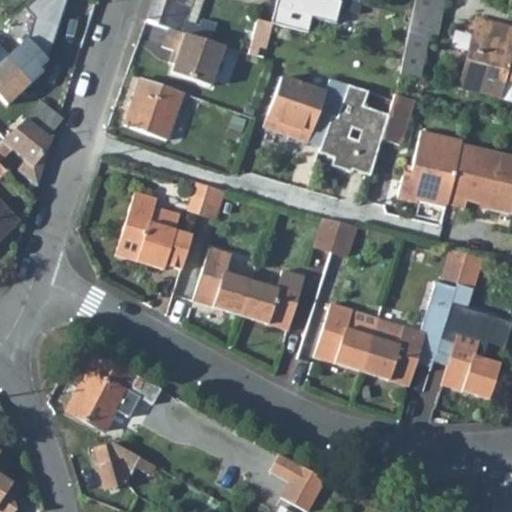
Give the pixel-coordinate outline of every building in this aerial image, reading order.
[(47,19),(58,8),(51,0),(47,0),(37,9),(47,19)] [(93,4),(88,0),(67,0),(61,6),(60,5),(58,8),(47,19),(58,32),(68,23),(66,20),(71,15),(81,24),(96,8),(93,4)] [(153,0),(146,22),(168,29),(196,38),(200,27),(194,25),(185,22),(192,0),(153,0)] [(202,0),(192,0),(185,22),(194,25),(202,0)] [(413,0),(410,16),(402,57),(398,75),(418,79),(426,37),(435,39),(443,0),(413,0)] [(511,38),(511,28),(477,19),(459,86),(497,96),(511,100),(511,42),(511,38)] [(207,29),(200,27),(196,38),(204,40),(207,29)] [(196,38),(168,29),(162,46),(173,49),(178,51),(174,63),(172,72),(211,84),(223,47),(204,40),(196,38)] [(7,56),(0,62),(0,99),(5,105),(41,72),(38,68),(46,61),(26,39),(7,56)] [(178,51),(173,49),(169,61),(174,63),(178,51)] [(336,118),(347,85),(328,80),(324,92),(279,77),(262,127),(281,133),(285,123),(291,125),(288,136),(320,146),(330,116),(336,118)] [(139,78),(122,125),(165,141),(182,94),(139,78)] [(320,146),(318,152),(333,157),(331,165),(351,171),(352,169),(369,175),(380,139),(387,115),(361,106),(366,92),(347,85),(336,118),(330,116),(320,146)] [(400,145),(413,100),(393,94),(391,100),(387,115),(380,139),(400,145)] [(26,119),(48,137),(62,119),(40,102),(26,119)] [(0,142),(1,141),(20,124),(14,117),(0,130),(0,142)] [(48,137),(26,119),(20,124),(1,141),(25,160),(17,171),(36,185),(48,150),(44,147),(50,138),(48,137)] [(288,136),(291,125),(285,123),(281,133),(288,136)] [(445,204),(459,144),(460,141),(419,132),(410,167),(409,173),(403,172),(402,172),(395,198),(415,203),(415,201),(444,208),(445,204)] [(511,215),(511,211),(511,156),(459,144),(445,204),(462,209),(465,201),(478,204),(485,206),(485,209),(511,215)] [(202,198),(206,185),(196,182),(192,194),(202,198)] [(222,190),(206,185),(202,198),(197,213),(214,219),(222,190)] [(153,207),(156,199),(134,192),(114,255),(136,262),(138,256),(164,264),(180,269),(191,235),(174,230),(179,215),(153,207)] [(0,236),(16,222),(0,204),(0,236)] [(329,252),(339,222),(322,218),(313,246),(329,252)] [(355,226),(339,222),(329,252),(346,257),(355,226)] [(224,273),(230,254),(208,248),(191,301),(213,308),(214,305),(240,313),(249,281),(224,273)] [(456,282),(465,253),(449,249),(440,278),(456,282)] [(482,257),(465,253),(456,282),(454,289),(433,355),(448,359),(439,384),(462,391),(463,389),(488,397),(498,364),(480,360),(486,342),(504,347),(511,325),(465,312),(482,257)] [(162,270),(164,264),(138,256),(136,262),(162,270)] [(281,270),(275,289),(249,281),(240,313),(265,321),(264,323),(287,330),(303,277),(281,270)] [(402,327),(396,345),(371,337),(361,369),(386,377),(385,380),(408,387),(415,362),(417,356),(431,361),(433,355),(454,289),(434,282),(418,331),(402,327)] [(346,329),(352,310),(329,303),(312,357),(335,363),(336,361),(361,369),(371,337),(346,329)] [(239,316),(240,313),(214,305),(213,308),(239,316)] [(377,319),(352,310),(346,329),(371,337),(377,319)] [(264,323),(265,321),(240,313),(239,316),(264,323)] [(402,327),(377,319),(371,337),(396,345),(402,327)] [(151,405),(160,389),(95,353),(65,411),(103,431),(114,409),(125,414),(135,395),(151,405)] [(431,361),(417,356),(415,362),(429,367),(431,361)] [(360,372),(361,369),(336,361),(335,363),(360,372)] [(385,380),(386,377),(361,369),(360,372),(385,380)] [(487,399),(488,397),(463,389),(462,391),(487,399)] [(148,463),(110,442),(92,447),(104,488),(125,483),(125,480),(127,479),(131,473),(134,467),(143,472),(148,463)] [(15,511),(27,495),(0,476),(0,455),(4,450),(0,447),(0,511),(15,511)] [(281,498),(308,511),(310,511),(329,478),(281,453),(270,472),(289,482),(281,498)] [(154,466),(148,463),(143,472),(134,467),(131,473),(145,481),(154,466)]
